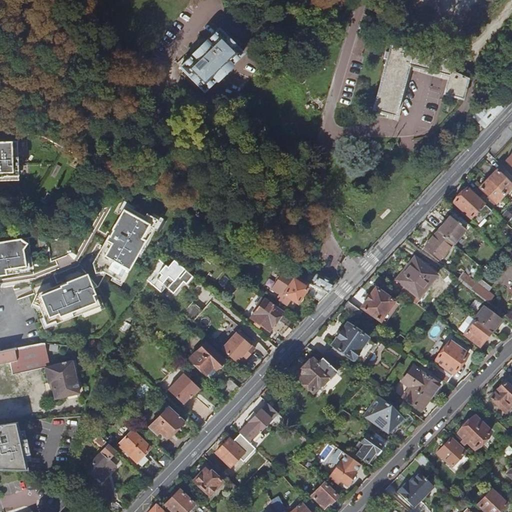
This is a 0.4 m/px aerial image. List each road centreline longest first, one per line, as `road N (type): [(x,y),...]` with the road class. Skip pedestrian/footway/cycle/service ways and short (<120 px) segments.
road 1 (tertiary): [(511,112),(134,511)]
road 2 (residential): [(511,346),(352,511)]
